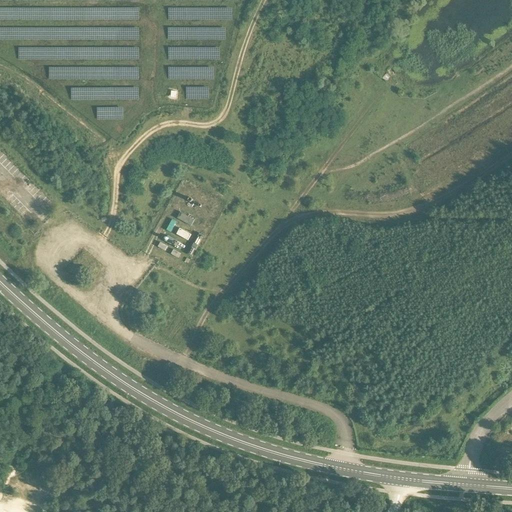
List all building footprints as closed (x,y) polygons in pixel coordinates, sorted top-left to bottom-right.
[(191,226),(194,220),(180,212),(177,218),(191,226)] [(187,243),(190,237),(168,225),(165,231),(187,243)] [(192,257),(203,236),(199,233),(187,254),(192,257)] [(182,251),(185,246),(163,234),(160,240),(182,251)] [(165,251),(168,247),(160,242),(158,247),(165,251)] [(178,258),(181,254),(173,250),(171,254),(178,258)]
